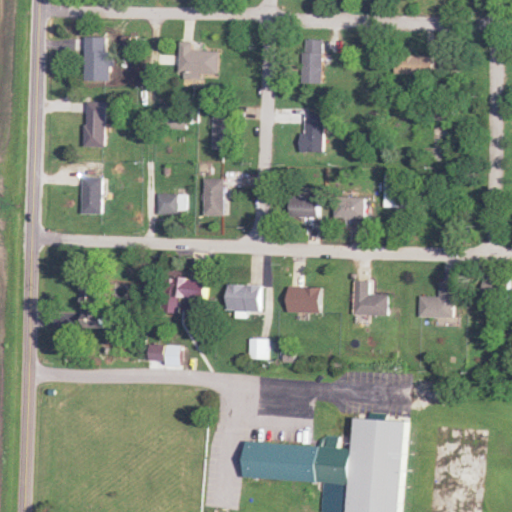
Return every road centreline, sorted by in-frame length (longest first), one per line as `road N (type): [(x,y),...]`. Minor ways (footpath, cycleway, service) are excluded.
road 1 (secondary): [(25,511),(40,0)]
road 2 (residential): [(33,242),(511,260)]
road 3 (residential): [(499,27),(255,15),(52,15),(41,24)]
road 4 (residential): [(494,260),(499,0)]
road 5 (residential): [(261,250),(271,0)]
